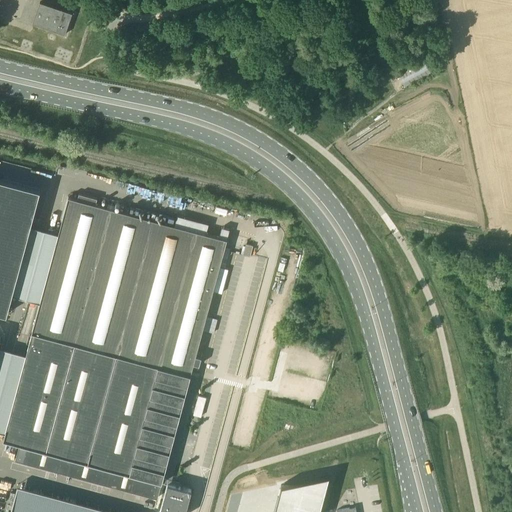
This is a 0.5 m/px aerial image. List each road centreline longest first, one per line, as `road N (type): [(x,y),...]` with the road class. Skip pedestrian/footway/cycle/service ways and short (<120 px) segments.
road 1 (primary): [(436,511),(380,303),(328,198),(277,152),(209,116),(0,67)]
road 2 (primary): [(0,85),(196,132),(248,156),(294,191),(326,231),(358,299),(416,511)]
